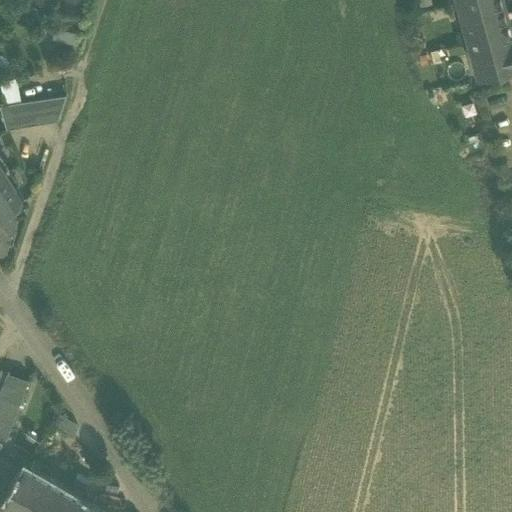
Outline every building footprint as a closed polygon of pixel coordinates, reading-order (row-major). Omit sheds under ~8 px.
[(456,0),(478,76),(511,66),(511,29),(504,0),(456,0)] [(52,36),(64,39),(66,29),(54,27),(52,36)] [(78,32),(66,29),(64,39),(76,42),(78,32)] [(0,79),(0,94),(2,105),(20,101),(17,77),(0,79)] [(0,105),(0,106),(6,128),(57,119),(66,94),(20,101),(2,105),(0,105)] [(0,246),(6,243),(15,215),(10,208),(19,203),(21,194),(0,161),(0,246)] [(0,390),(0,436),(6,438),(28,379),(8,371),(0,390)] [(52,423),(72,435),(78,425),(59,413),(52,423)] [(0,504),(1,505),(20,472),(0,459),(0,504)] [(1,506),(12,511),(105,511),(88,502),(92,495),(85,491),(71,482),(67,489),(25,464),(20,472),(1,505),(1,506)] [(71,482),(85,491),(92,479),(78,470),(71,482)]
